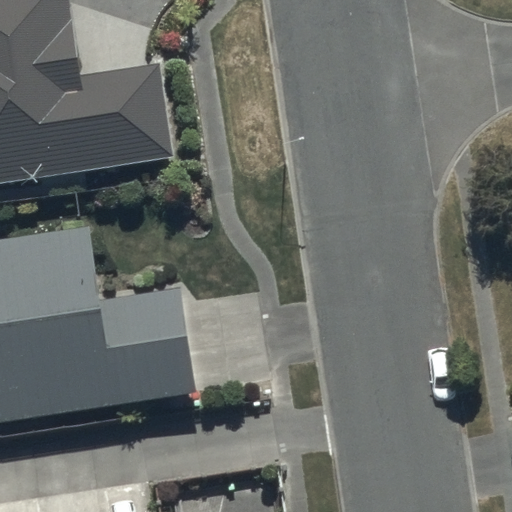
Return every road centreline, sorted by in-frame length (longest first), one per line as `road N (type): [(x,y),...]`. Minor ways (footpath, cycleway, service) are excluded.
road 1 (residential): [(410,511),(347,93)]
road 2 (residential): [(347,93),(511,68)]
